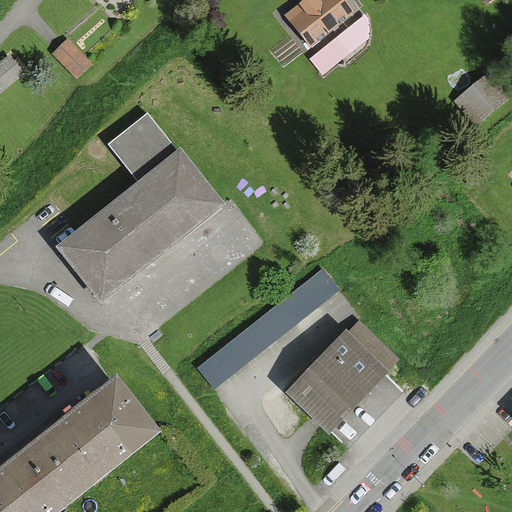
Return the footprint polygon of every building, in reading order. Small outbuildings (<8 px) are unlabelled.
[(354,12),(344,0),(303,0),(285,15),(311,46),(354,12)] [(92,65),(66,39),(51,54),(77,80),(92,65)] [(0,93),(24,73),(9,55),(0,62),(0,93)] [(486,72),(453,101),(477,127),(509,99),(486,72)] [(179,149),(149,113),(108,146),(138,182),(56,248),(101,303),(210,215),(223,204),(179,149)] [(339,290),(322,269),(199,368),(216,389),(339,290)] [(348,333),(345,330),(284,392),(328,434),(399,360),(359,321),(348,333)] [(0,511),(59,511),(162,433),(118,377),(82,405),(3,466),(0,468),(0,511)]
